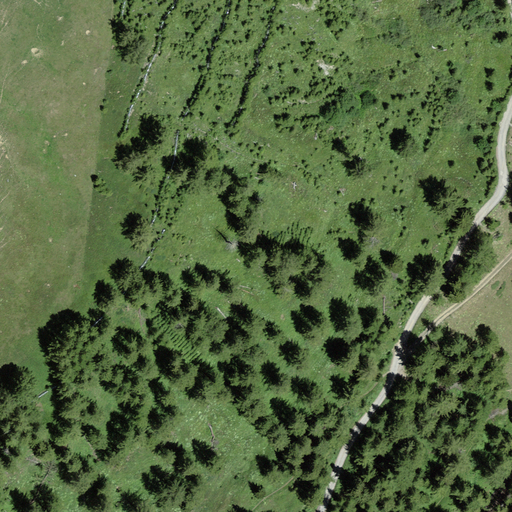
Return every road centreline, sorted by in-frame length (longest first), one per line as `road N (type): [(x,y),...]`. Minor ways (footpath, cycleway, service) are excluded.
road 1 (track): [(511,104),(504,196),(456,236),(393,378),(350,432),(322,511)]
road 2 (track): [(511,256),(430,326),(393,378)]
road 3 (track): [(434,511),(485,429),(511,408)]
